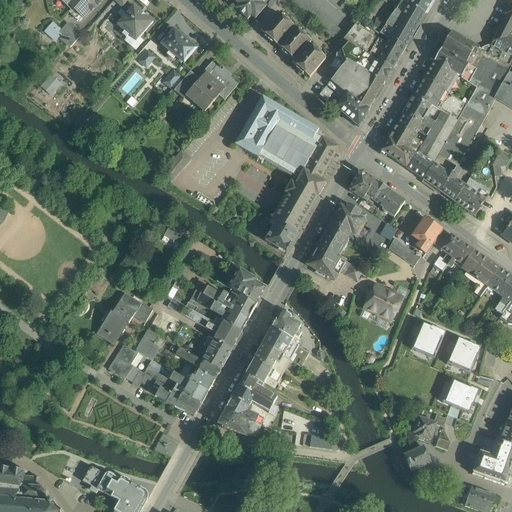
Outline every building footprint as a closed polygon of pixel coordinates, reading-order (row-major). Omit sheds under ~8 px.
[(62,0),(61,2),(70,10),(72,9),(79,0),(62,0)] [(79,0),(72,9),(83,19),(84,19),(95,7),(96,8),(102,0),(79,0)] [(113,0),(113,1),(122,9),(124,6),(125,7),(130,0),(113,0)] [(235,0),(234,2),(238,5),(235,9),(247,20),(251,16),(255,20),(266,7),(262,3),(264,0),(235,0)] [(343,32),(305,0),(288,0),(336,41),(343,32)] [(433,0),(410,0),(408,5),(424,15),(433,0)] [(511,4),(499,31),(511,37),(511,4)] [(408,5),(402,15),(395,11),(390,18),(414,32),(424,15),(408,5)] [(133,7),(130,11),(125,7),(124,6),(122,9),(120,10),(126,15),(123,18),(123,19),(120,22),(119,22),(120,22),(117,25),(116,26),(117,26),(116,26),(123,32),(121,35),(126,39),(125,40),(135,50),(142,42),(139,39),(140,38),(142,35),(143,35),(143,34),(146,31),(149,28),(149,27),(152,24),(153,23),(152,23),(149,20),(146,17),(150,12),(144,8),(140,13),(137,10),(137,9),(137,10),(134,7),(133,6),(133,7),(133,6),(133,7)] [(278,46),(293,28),(287,23),(289,21),(284,17),(283,19),(276,13),(261,31),(278,46)] [(414,32),(390,18),(380,35),(389,40),(389,39),(405,48),(414,32)] [(62,32),(52,23),(44,32),(55,42),(58,38),(63,33),(62,32)] [(386,44),(355,25),(343,40),(348,43),(392,69),(405,48),(389,39),(389,40),(386,44)] [(69,26),(62,32),(63,33),(58,38),(70,48),(81,36),(69,26)] [(293,28),(278,46),(294,61),(300,54),(308,46),(311,42),(304,37),(305,36),(301,31),(299,33),(293,28)] [(179,36),(173,31),(161,46),(163,47),(162,49),(167,53),(167,56),(165,58),(167,61),(171,63),(172,61),(175,60),(180,64),(181,63),(183,65),(196,50),(191,45),(184,40),(184,39),(181,37),(180,36),(179,36)] [(511,37),(499,31),(490,46),(511,57),(511,37)] [(481,50),(451,32),(441,50),(471,67),(481,50)] [(392,69),(348,43),(337,56),(340,58),(339,60),(335,59),(328,69),(339,71),(347,62),(384,84),(392,69)] [(300,54),(317,69),(325,60),(319,55),(320,53),(315,49),(314,51),(308,46),(300,54)] [(481,50),(471,67),(476,70),(469,84),(476,89),(467,105),(487,116),(495,100),(493,99),(502,84),(511,64),(511,57),(490,46),(489,46),(482,49),(481,50)] [(471,67),(441,50),(433,62),(455,75),(461,78),(461,79),(469,84),(476,70),(471,67)] [(152,57),(147,52),(143,56),(149,61),(152,57)] [(317,69),(300,54),(294,61),(292,64),(309,79),(317,69)] [(384,84),(347,62),(339,71),(327,86),(343,99),(341,101),(326,88),(320,95),(358,128),(384,84)] [(455,75),(433,62),(424,80),(445,92),(455,75)] [(204,75),(199,80),(191,73),(188,75),(197,83),(187,94),(188,95),(186,98),(204,114),(219,97),(224,101),(238,86),(212,63),(203,73),(204,75)] [(190,72),(173,92),(183,100),(186,98),(188,95),(187,94),(197,83),(188,75),(191,73),(190,72)] [(51,76),(40,88),(51,97),(62,85),(51,76)] [(180,80),(174,76),(171,79),(177,84),(180,80)] [(467,106),(451,95),(445,92),(424,80),(413,97),(441,113),(457,122),(467,106)] [(511,89),(502,84),(493,99),(495,100),(511,110),(511,89)] [(403,114),(421,125),(431,130),(441,113),(413,97),(403,114)] [(291,183),(318,199),(326,184),(320,181),(338,148),(322,139),(321,139),(315,136),(318,132),(263,101),(245,132),(253,136),(246,150),(291,176),(289,181),(291,183)] [(445,173),(456,179),(461,171),(457,168),(487,116),(467,105),(467,106),(457,122),(432,166),(445,173)] [(83,113),(74,125),(80,130),(89,118),(83,113)] [(421,125),(403,114),(396,126),(414,137),(421,125)] [(389,139),(415,156),(417,153),(423,144),(414,138),(414,137),(396,126),(389,139)] [(415,156),(389,139),(381,152),(406,169),(415,156)] [(181,151),(169,166),(178,175),(191,160),(181,151)] [(511,157),(501,151),(498,156),(499,164),(500,164),(500,168),(506,167),(511,157)] [(427,164),(415,156),(406,169),(422,180),(432,165),(428,163),(427,164)] [(499,164),(493,165),(494,178),(502,176),(500,168),(500,164),(499,164)] [(435,190),(445,173),(432,166),(432,165),(422,180),(435,190)] [(178,175),(169,166),(161,175),(171,184),(178,175)] [(445,173),(435,190),(454,203),(465,186),(456,179),(445,173)] [(363,174),(358,175),(349,191),(362,201),(363,201),(375,183),(363,174)] [(318,199),(291,183),(284,194),(286,195),(279,208),(277,206),(271,217),(277,222),(297,235),(318,199)] [(390,193),(375,183),(363,201),(362,201),(366,203),(377,211),(390,193)] [(478,195),(465,186),(454,203),(474,217),(482,206),(488,196),(481,191),(478,195)] [(404,203),(390,193),(377,211),(380,207),(383,209),(382,211),(393,219),(404,203)] [(347,207),(344,205),(342,208),(340,207),(327,230),(346,241),(350,234),(357,238),(366,222),(363,220),(365,217),(360,214),(361,213),(348,206),(347,207)] [(0,226),(1,225),(3,224),(5,221),(6,218),(7,216),(8,212),(1,208),(0,210),(0,226)] [(267,215),(259,226),(266,231),(270,225),(273,228),(277,222),(271,217),(267,215)] [(434,227),(423,220),(419,217),(413,225),(418,228),(411,237),(419,242),(415,248),(425,255),(441,232),(440,231),(439,230),(438,229),(436,228),(435,227),(434,227)] [(184,229),(173,221),(173,223),(169,221),(166,227),(169,228),(181,235),(181,234),(184,229)] [(511,221),(502,237),(511,243),(511,221)] [(297,235),(277,222),(273,228),(265,242),(279,250),(278,251),(284,254),(284,253),(286,254),(297,235)] [(396,231),(386,224),(380,236),(391,242),(396,231)] [(181,235),(169,228),(164,236),(183,248),(188,240),(182,236),(182,235),(181,234),(181,235)] [(346,241),(327,230),(317,247),(337,258),(341,251),(343,252),(348,242),(346,241)] [(462,244),(451,236),(441,250),(445,253),(449,255),(453,258),(462,244)] [(451,260),(447,266),(451,269),(454,265),(452,264),(455,261),(463,267),(464,266),(474,252),(462,244),(453,258),(451,260)] [(337,258),(317,247),(307,266),(316,271),(315,274),(323,278),(327,280),(328,278),(334,281),(345,262),(337,258)] [(420,258),(410,251),(403,261),(413,268),(420,258)] [(474,252),(464,266),(468,269),(466,272),(473,277),(476,274),(485,260),(474,252)] [(449,255),(445,253),(438,263),(441,265),(445,268),(447,266),(451,260),(448,257),(449,255)] [(485,260),(476,274),(473,277),(476,279),(472,283),(478,287),(467,302),(474,307),(477,303),(500,269),(485,260)] [(362,272),(351,265),(345,276),(357,282),(362,272)] [(500,269),(477,303),(483,307),(493,292),(499,295),(511,277),(500,269)] [(255,280),(239,272),(229,290),(230,291),(257,306),(266,290),(255,284),(255,282),(255,280)] [(511,278),(511,277),(499,295),(504,299),(493,314),(499,318),(511,299),(511,278)] [(96,279),(90,288),(97,293),(104,285),(96,279)] [(199,280),(194,289),(203,295),(209,285),(199,280)] [(401,299),(375,287),(364,310),(390,322),(401,299)] [(227,296),(221,293),(219,295),(207,288),(203,295),(203,296),(248,321),(257,306),(230,291),(227,296)] [(248,321),(203,296),(203,295),(196,291),(191,300),(196,303),(210,311),(223,317),(220,321),(241,333),(248,321)] [(511,299),(499,318),(490,331),(499,336),(505,324),(511,325),(511,324),(511,299)] [(184,309),(171,301),(168,307),(181,315),(185,309),(184,309)] [(136,313),(120,303),(113,314),(106,325),(104,323),(97,333),(107,339),(108,338),(116,343),(128,324),(129,324),(134,317),(136,313)] [(220,321),(188,303),(184,309),(185,309),(181,315),(234,346),(241,333),(220,321)] [(153,311),(142,304),(136,313),(134,317),(145,324),(153,311)] [(291,318),(281,312),(277,321),(276,320),(271,330),(292,342),(294,337),(298,339),(301,334),(297,331),(300,327),(289,320),(291,318)] [(411,351),(434,361),(445,334),(422,324),(411,351)] [(471,329),(462,325),(458,330),(469,335),(471,329)] [(292,342),(271,330),(262,345),(280,355),(283,357),(290,361),(298,347),(291,342),(292,342)] [(180,349),(148,331),(136,352),(138,353),(151,361),(152,361),(158,351),(174,359),(176,355),(180,349)] [(511,333),(509,332),(498,351),(505,354),(511,342),(511,333)] [(231,351),(208,338),(203,346),(209,349),(207,352),(225,362),(231,351)] [(481,349),(458,339),(446,366),(469,375),(481,349)] [(124,345),(108,370),(124,380),(133,367),(130,365),(138,353),(136,352),(124,345)] [(262,345),(253,360),(271,370),(272,368),(277,360),(280,355),(262,345)] [(309,353),(298,347),(290,361),(301,368),(309,353)] [(202,362),(180,349),(176,355),(198,368),(197,371),(214,381),(220,372),(202,362)] [(225,362),(207,352),(202,362),(220,372),(225,362)] [(271,370),(253,360),(245,376),(262,386),(267,378),(271,370)] [(286,365),(277,360),(272,368),(275,369),(274,371),(276,372),(277,370),(282,373),(286,365)] [(171,378),(155,369),(151,377),(150,378),(152,378),(157,381),(169,387),(172,382),(169,380),(171,378)] [(281,377),(271,370),(267,378),(277,384),(281,377)] [(139,371),(132,385),(138,388),(141,384),(146,375),(139,371)] [(214,381),(197,371),(193,377),(191,376),(188,381),(187,382),(208,393),(214,381)] [(208,393),(187,382),(188,381),(173,373),(171,378),(169,380),(172,382),(182,387),(181,389),(184,391),(183,395),(201,405),(208,393)] [(151,377),(146,375),(141,384),(147,387),(152,378),(150,378),(151,377)] [(262,386),(245,376),(238,387),(256,397),(260,389),(262,386)] [(175,407),(183,395),(169,387),(157,381),(153,387),(159,390),(155,397),(175,407)] [(478,392),(452,381),(442,404),(469,415),(478,392)] [(256,397),(238,387),(232,398),(250,408),(252,404),(256,397)] [(277,399),(260,389),(256,397),(272,406),(277,399)] [(183,395),(175,407),(192,416),(200,405),(201,405),(183,395)] [(272,406),(256,397),(252,404),(269,413),(272,406)] [(250,408),(232,398),(225,411),(254,425),(258,418),(247,413),(250,408)] [(277,408),(272,406),(269,413),(273,416),(277,408)] [(254,425),(225,411),(217,425),(246,439),(246,438),(255,440),(260,428),(254,425)] [(444,427),(446,419),(437,416),(434,424),(436,425),(444,427)] [(258,418),(254,425),(260,428),(264,420),(258,418)] [(434,424),(419,419),(413,434),(416,435),(415,437),(420,439),(419,442),(422,443),(423,440),(427,441),(428,439),(431,440),(436,425),(434,424)] [(511,426),(506,425),(502,433),(499,442),(511,446),(511,426)] [(337,439),(304,435),(303,447),(338,452),(337,439)] [(451,442),(439,438),(436,446),(448,450),(451,442)] [(511,446),(499,442),(496,441),(494,445),(488,443),(486,449),(511,457),(511,446)] [(422,448),(403,457),(410,473),(430,464),(424,449),(422,448)] [(511,457),(486,449),(484,455),(492,458),(490,465),(511,472),(511,469),(511,457)] [(490,465),(486,464),(483,471),(480,480),(505,489),(511,472),(490,465)] [(483,471),(472,467),(470,476),(480,480),(483,471)] [(9,470),(0,469),(0,511),(63,511),(64,511),(60,511),(59,511),(55,505),(56,502),(54,501),(53,501),(47,500),(45,500),(46,495),(49,494),(48,492),(45,493),(42,489),(44,487),(42,486),(40,488),(36,488),(37,480),(38,478),(38,477),(36,478),(24,476),(24,474),(27,473),(27,471),(24,472),(11,471),(11,468),(9,468),(9,470)] [(440,470),(430,484),(436,489),(446,475),(440,470)] [(134,486),(131,491),(119,484),(112,501),(119,505),(114,511),(141,511),(146,504),(146,500),(139,496),(142,492),(134,486)] [(491,495),(476,490),(471,489),(465,505),(465,507),(480,511),(490,511),(491,511),(491,510),(491,509),(495,497),(491,496),(491,495)]
